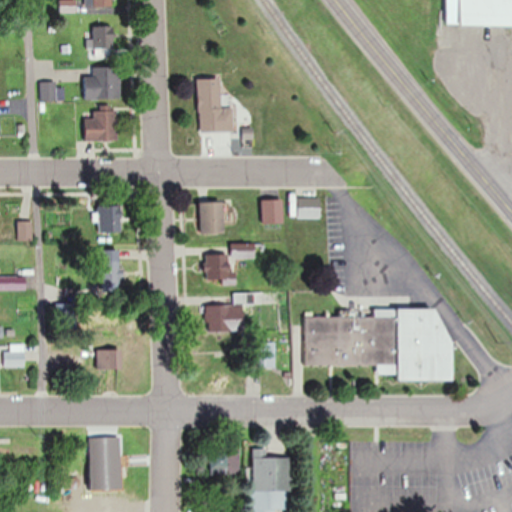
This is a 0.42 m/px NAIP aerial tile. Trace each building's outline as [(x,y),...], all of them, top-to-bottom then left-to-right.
[(78,0),(59,0),(59,12),(78,13),(78,0)] [(511,0),(461,0),(461,27),(511,26),(511,0)] [(88,55),(114,55),(114,25),(88,25),(88,55)] [(84,99),(119,98),(119,69),(83,70),(84,99)] [(234,130),(233,106),(222,107),(220,76),(199,77),(200,131),(234,130)] [(93,118),(85,118),(85,139),(116,139),(116,108),(93,108),(93,118)] [(223,232),(223,200),(199,200),(200,233),(223,232)] [(120,203),(95,203),(95,231),(120,231),(120,203)] [(14,220),(14,239),(29,239),(29,220),(14,220)] [(118,248),(100,248),(100,286),(118,286),(118,248)] [(205,253),(205,284),(235,284),(235,271),(227,271),(227,253),(205,253)] [(23,276),(0,275),(0,288),(23,288),(23,276)] [(448,307),(396,307),(396,308),(373,308),(373,315),(302,315),(302,365),(375,364),(375,373),(395,373),(395,379),(448,379),(448,307)] [(273,341),(252,342),(253,367),(274,367),(273,341)] [(22,366),(22,343),(2,343),(2,366),(22,366)] [(120,367),(120,347),(95,347),(95,367),(120,367)] [(120,436),(89,437),(90,488),(121,487),(120,436)] [(289,508),(289,455),(266,455),(266,447),(250,447),(250,511),(273,511),(274,508),(289,508)] [(238,473),(238,449),(209,449),(209,473),(238,473)]
